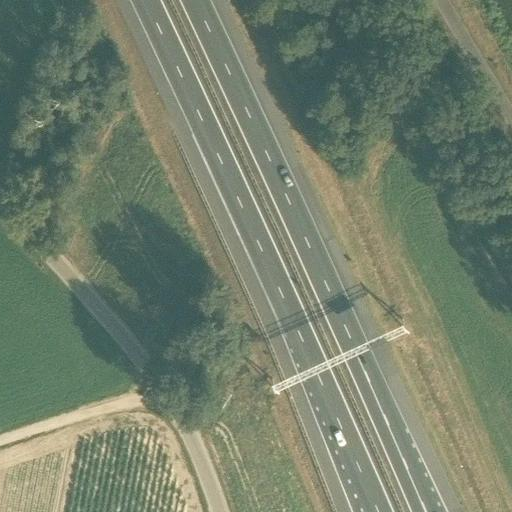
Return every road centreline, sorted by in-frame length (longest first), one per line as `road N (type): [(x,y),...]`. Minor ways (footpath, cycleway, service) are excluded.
road 1 (motorway): [(425,511),(189,0)]
road 2 (motorway): [(144,0),(377,511)]
road 3 (unclassified): [(163,402),(136,354),(0,201)]
road 4 (unclassified): [(0,443),(163,402)]
road 5 (unclassified): [(511,117),(441,0)]
road 6 (unclassified): [(212,511),(188,435),(163,402)]
